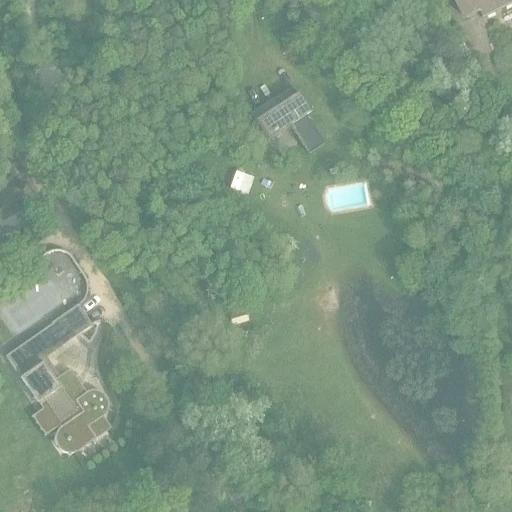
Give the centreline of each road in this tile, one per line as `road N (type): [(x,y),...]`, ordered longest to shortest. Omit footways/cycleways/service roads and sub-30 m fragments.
road 1 (unclassified): [(232,511),(145,373),(0,104)]
road 2 (residential): [(427,128),(276,0)]
